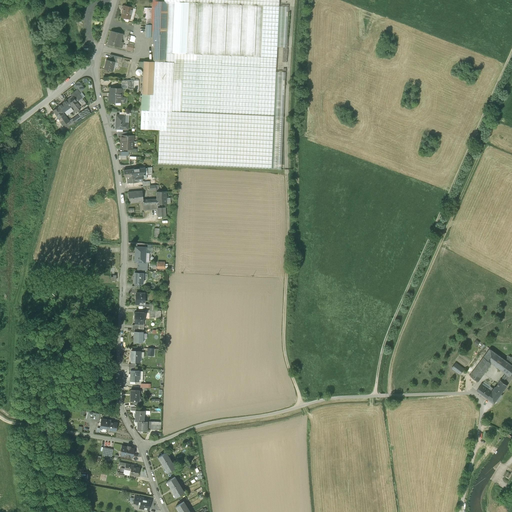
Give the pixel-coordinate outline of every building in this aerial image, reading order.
[(141,110),(149,111),(274,116),(276,72),(277,47),(279,7),(279,0),(163,0),(164,2),(152,1),(151,8),(151,25),(152,25),(152,31),(161,32),(161,47),(160,62),(160,63),(153,62),(143,62),(143,69),(142,81),(141,94),(141,110)] [(121,17),(130,19),(133,8),(123,6),(121,17)] [(279,7),(277,47),(287,47),(288,7),(279,7)] [(123,42),(121,42),(123,34),(111,31),(109,38),(107,44),(120,48),(122,48),(123,42)] [(161,32),(152,31),(152,38),(152,44),(153,44),(153,62),(160,63),(160,62),(161,47),(161,32)] [(123,58),(118,56),(111,55),(110,58),(110,61),(115,62),(118,63),(121,64),(123,58)] [(104,70),(112,72),(114,67),(115,62),(110,61),(107,60),(104,70)] [(276,72),(274,116),(284,116),(285,72),(276,72)] [(79,82),(76,85),(77,85),(79,84),(82,86),(80,88),(82,90),(81,91),(79,90),(78,91),(80,94),(81,93),(85,88),(81,85),(82,84),(79,82)] [(120,103),(125,103),(125,98),(121,97),(121,89),(110,88),(110,97),(109,97),(109,102),(115,102),(120,103)] [(70,95),(72,96),(76,102),(79,100),(82,98),(79,94),(80,94),(78,91),(77,90),(70,95)] [(67,100),(72,106),(76,102),(72,96),(67,100)] [(67,100),(58,107),(63,113),(64,112),(70,107),(72,106),(67,100)] [(76,102),(72,106),(76,111),(81,108),(76,102)] [(67,118),(63,113),(58,107),(53,111),(60,123),(62,126),(65,124),(69,121),(67,118)] [(73,111),(70,107),(64,112),(67,116),(73,111)] [(87,108),(81,112),(84,117),(90,114),(87,108)] [(140,129),(148,129),(149,111),(141,110),(140,129)] [(272,169),(274,116),(149,111),(148,129),(159,130),(158,164),(272,169)] [(70,120),(71,122),(73,125),(82,119),(79,115),(70,120)] [(116,115),(116,129),(117,129),(123,129),(128,130),(128,124),(124,124),(125,116),(119,115),(116,115)] [(65,130),(73,125),(71,122),(68,123),(69,125),(67,126),(65,124),(62,126),(65,130)] [(133,149),(133,142),(121,141),(121,149),(127,149),(133,149)] [(143,168),(131,169),(132,176),(142,175),(148,175),(152,175),(152,167),(143,168)] [(126,177),(132,176),(131,169),(123,170),(124,177),(126,177)] [(156,199),(157,204),(166,204),(166,198),(165,191),(156,192),(156,199)] [(128,192),(129,203),(137,202),(135,192),(128,192)] [(157,209),(157,216),(165,216),(165,208),(157,208),(157,209)] [(149,253),(145,253),(145,248),(136,247),(136,256),(135,256),(134,262),(143,263),(145,263),(148,263),(148,262),(149,262),(149,253)] [(138,284),(142,284),(143,279),(143,273),(134,273),(134,283),(138,284)] [(135,303),(144,304),(144,295),(144,294),(144,293),(138,293),(136,293),(135,303)] [(139,323),(143,323),(143,313),(135,312),(134,323),(135,323),(139,323)] [(133,342),(142,343),(142,339),(142,333),(142,332),(138,332),(134,332),(133,342)] [(506,374),(510,377),(511,373),(511,365),(505,361),(490,349),(484,357),(492,363),(496,366),(506,374)] [(135,362),(139,362),(140,352),(140,351),(131,351),(131,362),(135,362)] [(478,382),(492,363),(484,357),(470,376),(478,382)] [(452,368),(460,374),(464,369),(456,363),(452,368)] [(135,381),(138,381),(139,371),(135,371),(130,370),(130,371),(130,381),(135,381)] [(506,374),(501,380),(505,383),(506,382),(509,378),(510,377),(506,374)] [(501,380),(496,388),(502,392),(507,385),(505,383),(501,380)] [(477,391),(487,398),(493,389),(491,387),(489,389),(483,384),(482,384),(477,391)] [(494,404),(496,400),(500,395),(502,392),(496,388),(495,387),(493,389),(487,398),(494,404)] [(137,401),(139,401),(139,390),(130,390),(130,401),(132,401),(137,401)] [(85,419),(98,422),(100,414),(87,411),(85,419)] [(135,421),(137,421),(144,421),(144,414),(144,411),(137,411),(135,411),(135,421)] [(100,432),(106,434),(107,430),(115,432),(117,423),(111,422),(111,420),(102,419),(100,432)] [(147,422),(144,421),(137,421),(137,430),(147,431),(147,422)] [(120,455),(132,458),(132,456),(135,457),(135,454),(133,454),(134,449),(130,448),(129,447),(129,448),(127,447),(122,446),(121,451),(122,451),(122,455),(121,454),(120,455)] [(102,455),(111,457),(113,449),(104,447),(102,455)] [(158,458),(167,473),(175,468),(166,453),(158,458)] [(129,475),(138,476),(139,468),(133,467),(134,465),(125,464),(125,466),(124,470),(130,471),(129,475)] [(167,482),(176,497),(184,493),(175,477),(167,482)] [(139,508),(148,509),(150,501),(144,500),(144,498),(135,496),(134,503),(140,504),(139,508)] [(175,507),(178,511),(189,511),(184,502),(175,507)]
